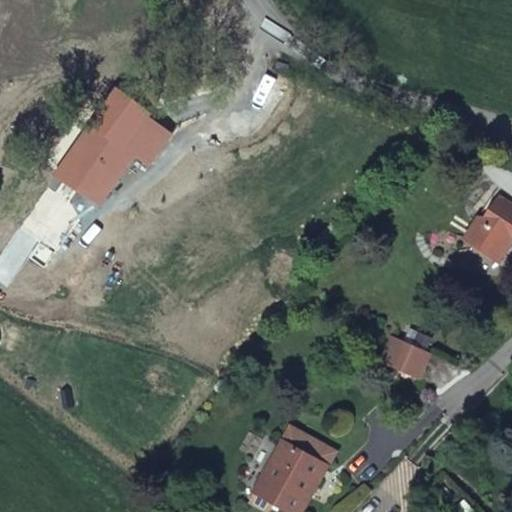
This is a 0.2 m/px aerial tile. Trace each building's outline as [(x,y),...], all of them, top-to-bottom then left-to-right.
[(120,93),(63,177),(103,201),(120,175),(136,150),(131,145),(158,101),(143,91),(135,104),(120,93)] [(103,201),(116,208),(126,213),(140,187),(120,175),(103,201)] [(511,248),(511,199),(503,194),(468,244),(499,267),(511,248)] [(420,381),(431,353),(400,338),(388,368),(420,381)] [(298,511),(303,511),(339,450),(293,427),(258,489),(298,511)]
